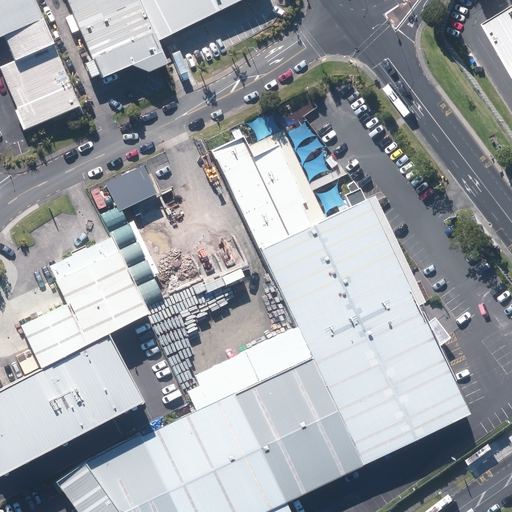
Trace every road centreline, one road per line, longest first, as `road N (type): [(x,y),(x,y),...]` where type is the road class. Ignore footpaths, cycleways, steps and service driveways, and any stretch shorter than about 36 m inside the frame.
road 1 (unclassified): [(342,9),(308,47),(256,78),(0,211)]
road 2 (tertiary): [(404,87),(511,222)]
